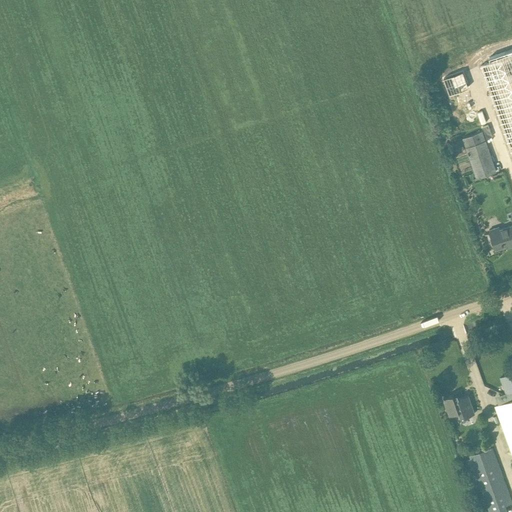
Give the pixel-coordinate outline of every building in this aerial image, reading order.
[(488,63),(479,67),(511,161),(511,55),(511,56),(510,51),(487,59),(488,63)] [(462,72),(444,79),(451,97),(469,90),(462,72)] [(482,131),(463,137),(477,178),(496,171),(490,155),(482,131)] [(499,226),(489,230),(496,249),(510,244),(511,246),(511,245),(511,224),(500,229),(499,226)] [(499,404),(495,405),(496,406),(499,415),(511,451),(511,373),(500,377),(504,389),(505,389),(507,393),(509,400),(499,404)] [(453,394),(443,398),(446,407),(449,415),(459,412),(461,420),(466,419),(465,417),(475,414),(471,404),(468,395),(459,398),(458,397),(457,394),(453,395),(453,394)] [(470,458),(464,460),(474,488),(480,486),(489,511),(508,511),(506,505),(511,503),(511,500),(493,446),(469,454),(470,458)]
